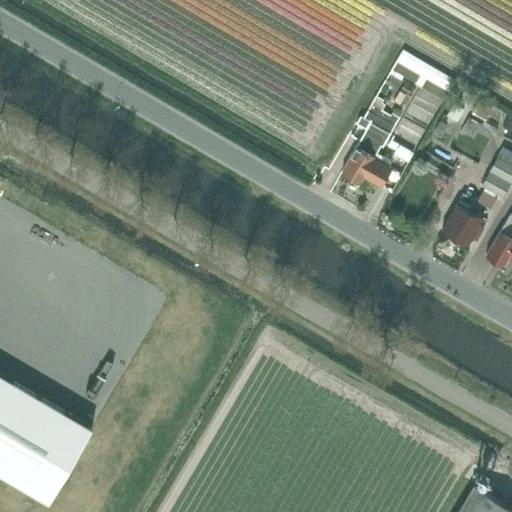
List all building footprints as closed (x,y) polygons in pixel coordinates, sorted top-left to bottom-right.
[(403,50),(391,69),(445,100),(456,80),(403,50)] [(406,81),(394,101),(404,107),(410,97),(407,95),(413,85),(406,81)] [(384,104),(382,102),(383,99),(376,96),(362,119),(359,118),(355,125),(365,130),(357,145),(357,144),(340,171),(360,182),(364,175),(381,185),(393,166),(376,156),(381,145),(382,145),(399,116),(392,112),(391,114),(381,109),(384,104)] [(493,108),(479,100),(472,111),(486,119),(493,108)] [(456,120),(463,109),(453,103),(446,115),(456,120)] [(445,124),(439,121),(434,129),(440,133),(445,124)] [(391,139),(389,144),(395,148),(393,152),(408,161),(413,151),(391,139)] [(511,181),(511,151),(503,146),(481,185),(484,187),(478,200),(491,207),(498,194),(503,197),(511,181)] [(457,200),(441,228),(468,244),(474,235),(477,238),(484,226),(480,223),(484,216),(457,200)] [(511,213),(510,212),(485,254),(504,265),(510,256),(511,257),(511,213)] [(0,373),(0,472),(48,501),(92,427),(0,373)] [(511,511),(511,505),(474,483),(457,511),(511,511)]
